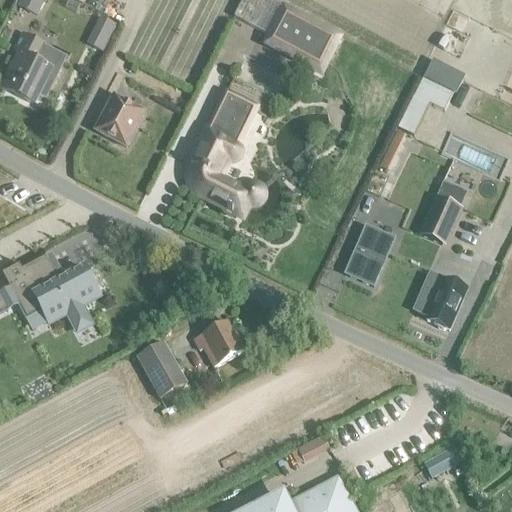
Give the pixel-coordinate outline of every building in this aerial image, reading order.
[(36,16),(43,0),(22,0),(19,7),(36,16)] [(285,15),(270,44),(307,63),(313,52),(325,59),(335,41),(285,15)] [(88,46),(105,52),(116,23),(99,17),(88,46)] [(2,90),(33,106),(39,93),(44,96),(61,61),(43,52),(43,51),(45,47),(22,36),(14,53),(19,56),(2,90)] [(453,95),(423,80),(414,98),(444,113),(453,95)] [(270,120),(276,106),(231,84),(225,97),(252,111),(270,120)] [(109,95),(90,130),(126,149),(144,114),(109,95)] [(233,148),(252,111),(225,97),(190,168),(199,172),(198,176),(199,182),(203,186),(207,188),(203,196),(202,198),(225,210),(224,212),(234,217),(235,215),(241,218),(248,206),(250,207),(252,207),(254,207),(255,206),(257,206),(258,205),(260,203),(261,201),(262,199),(263,197),(262,195),(262,194),(261,191),(260,189),(258,188),(256,187),(255,186),(252,186),(250,186),(247,187),(245,189),(244,190),(243,191),(242,193),(217,180),(226,162),(226,163),(227,163),(228,163),(229,163),(230,163),(231,163),(232,163),(233,163),(233,162),(234,162),(235,162),(235,161),(236,161),(236,160),(237,160),(237,159),(237,158),(238,158),(238,157),(238,156),(238,155),(238,154),(238,153),(237,153),(237,152),(237,151),(236,150),(236,149),(235,149),(234,148),(233,148)] [(389,170),(404,134),(396,131),(381,166),(389,170)] [(419,236),(441,246),(458,210),(436,200),(419,236)] [(365,229),(345,277),(373,289),(394,241),(365,229)] [(71,325),(86,317),(83,310),(82,309),(99,299),(92,287),(93,287),(87,277),(88,276),(84,269),(76,273),(77,274),(65,280),(59,283),(45,258),(32,265),(22,271),(19,266),(2,275),(9,289),(0,293),(0,314),(18,305),(26,319),(41,310),(42,312),(50,326),(67,316),(68,318),(71,325)] [(446,331),(449,332),(467,291),(430,275),(413,313),(428,319),(426,323),(436,327),(438,330),(443,332),(446,331)] [(200,353),(203,351),(214,370),(243,354),(226,324),(194,342),(200,353)] [(160,401),(186,387),(163,345),(137,359),(160,401)] [(305,465),(331,451),(323,437),(298,451),(305,465)] [(431,480),(454,468),(446,452),(423,464),(431,480)] [(289,511),(288,509),(281,511),(352,511),(337,483),(293,506),(294,508),(289,511)]
